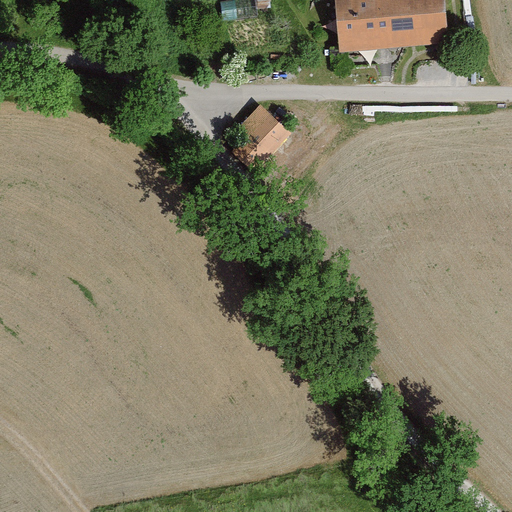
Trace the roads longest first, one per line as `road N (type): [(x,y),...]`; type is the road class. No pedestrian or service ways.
road 1 (track): [(491,511),(400,422),(251,187),(208,136),(198,96)]
road 2 (unclassified): [(198,96),(511,100)]
road 3 (residential): [(0,48),(105,64),(198,96)]
road 4 (track): [(0,423),(87,511)]
